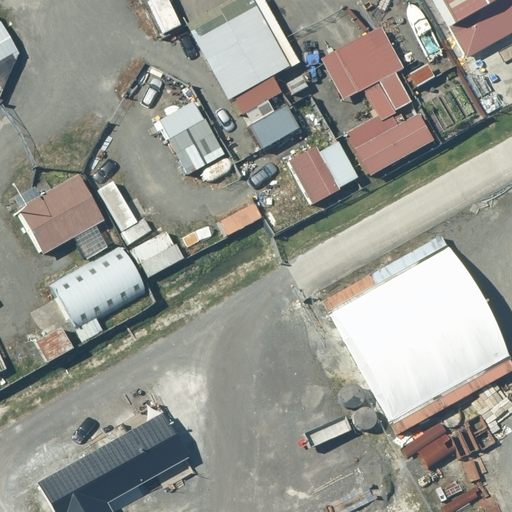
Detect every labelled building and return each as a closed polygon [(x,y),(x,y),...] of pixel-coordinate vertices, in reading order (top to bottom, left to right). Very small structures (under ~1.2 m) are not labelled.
[(511,0),(432,0),(439,12),(428,18),(436,31),(444,27),(462,60),(511,31),(511,0)] [(0,70),(18,62),(0,25),(0,70)] [(373,84),(389,113),(406,104),(389,75),(373,84)] [(287,100),(308,139),(328,128),(306,89),(287,100)] [(382,113),(363,123),(372,139),(349,152),(365,178),(428,142),(413,116),(390,128),(382,113)] [(306,205),(352,179),(333,145),(313,155),(310,150),(284,165),(306,205)] [(104,227),(76,180),(55,192),(47,179),(7,203),(43,263),(104,227)] [(273,188),(250,201),(269,235),(292,223),(273,188)] [(66,325),(72,338),(145,303),(120,251),(47,286),(55,303),(32,314),(42,336),(66,325)] [(0,349),(10,344),(0,325),(0,349)] [(0,395),(12,389),(0,367),(0,395)] [(167,484),(197,467),(167,412),(87,455),(113,503),(162,476),(167,484)]
